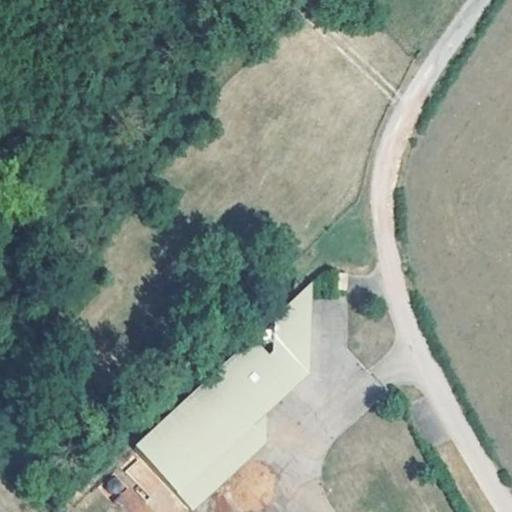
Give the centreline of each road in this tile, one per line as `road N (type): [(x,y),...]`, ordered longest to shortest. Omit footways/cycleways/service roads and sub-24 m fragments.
road 1 (unclassified): [(502,511),(408,327),(385,231),(384,187)]
road 2 (track): [(384,187),(395,136),(477,0)]
